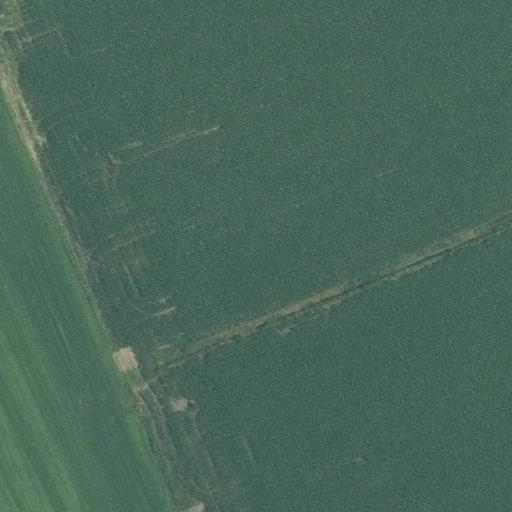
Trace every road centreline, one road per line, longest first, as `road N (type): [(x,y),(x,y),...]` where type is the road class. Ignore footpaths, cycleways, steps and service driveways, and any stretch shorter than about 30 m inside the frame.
road 1 (track): [(0,71),(181,511)]
road 2 (track): [(127,511),(0,200)]
